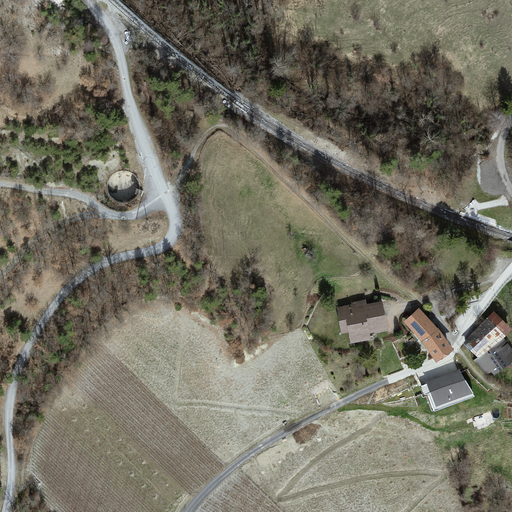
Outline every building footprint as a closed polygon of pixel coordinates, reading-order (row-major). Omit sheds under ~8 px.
[(386,328),(381,305),(368,307),(367,301),(340,306),(342,313),(338,314),(342,336),(350,335),(351,343),(371,340),(369,331),(386,328)] [(449,347),(419,309),(403,321),(434,359),(449,347)] [(506,331),(490,314),(457,345),(473,361),(506,331)] [(511,359),(500,344),(474,364),(485,379),(511,359)] [(458,371),(424,383),(435,407),(471,396),(458,371)]
